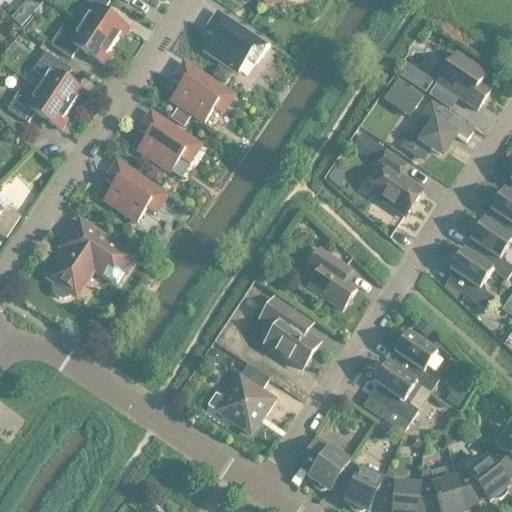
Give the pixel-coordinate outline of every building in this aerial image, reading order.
[(26,0),(22,5),(32,14),(40,5),(34,0),(26,0)] [(80,26),(111,47),(117,39),(119,40),(126,30),(100,13),(107,3),(101,0),(79,0),(92,8),(80,26)] [(44,5),(39,12),(45,16),(50,10),(44,5)] [(264,49),(215,16),(203,34),(211,39),(202,52),(236,75),(245,61),(252,66),(264,49)] [(111,47),(80,26),(73,37),(60,28),(48,46),(69,60),(76,50),(101,67),(108,57),(105,56),(111,47)] [(36,91),(67,112),(73,103),(75,105),(82,95),(57,78),(63,68),(43,54),(30,72),(43,81),(36,91)] [(454,55),(434,85),(456,100),(475,113),(488,93),(477,86),(484,76),(454,55)] [(230,76),(216,65),(209,76),(223,86),(230,76)] [(230,98),(182,66),(170,83),(177,88),(168,102),(202,124),(211,111),(218,116),(230,98)] [(420,75),(412,87),(423,95),(431,82),(420,75)] [(387,93),(413,110),(421,98),(395,81),(387,93)] [(67,112),(36,91),(29,101),(17,93),(4,111),(25,125),(32,115),(57,132),(64,122),(62,120),(67,112)] [(413,132),(403,147),(421,160),(427,150),(439,158),(453,137),(465,145),(472,136),(448,120),(429,107),(419,122),(413,132)] [(179,113),(173,123),(181,128),(188,118),(179,113)] [(197,148),(148,115),(137,133),(144,138),(135,151),(169,174),(178,161),(185,166),(197,148)] [(0,139),(3,143),(9,143),(15,138),(7,130),(0,136),(0,139)] [(370,145),(358,137),(349,151),(360,159),(370,145)] [(370,145),(360,159),(374,168),(384,154),(370,145)] [(367,195),(403,219),(420,193),(397,177),(404,167),(384,154),(374,168),(382,173),(367,195)] [(163,198),(115,165),(103,183),(110,188),(101,201),(135,224),(144,211),(151,216),(163,198)] [(142,176),(156,186),(163,177),(149,167),(142,176)] [(510,243),(511,244),(511,200),(504,196),(505,195),(501,192),(497,199),(490,200),(491,206),(487,212),(491,215),(485,225),(484,225),(510,243)] [(0,200),(0,238),(4,241),(18,219),(0,200)] [(132,260),(77,222),(63,242),(69,246),(46,281),(51,284),(49,289),(50,293),(52,298),(56,300),(61,301),(66,300),(70,297),(88,269),(114,287),(132,260)] [(490,273),(504,283),(511,270),(503,265),(501,256),(510,243),(484,225),(485,225),(481,222),(477,228),(470,230),(471,236),(467,242),(471,245),(465,255),(464,255),(490,273)] [(317,252),(305,269),(315,276),(306,290),(340,313),(354,292),(343,284),(349,273),(317,252)] [(481,286),(490,273),(464,255),(465,255),(461,252),(456,258),(450,260),(451,266),(447,272),(451,275),(444,286),(484,313),(492,301),(483,295),(481,286)] [(263,347),(300,371),(316,347),(301,337),(308,327),(271,302),(258,321),(273,331),(263,347)] [(424,339),(430,332),(420,324),(414,330),(424,339)] [(389,368),(388,368),(414,385),(414,386),(428,396),(436,384),(427,377),(426,369),(435,355),(405,335),(401,341),(394,342),(396,349),(391,355),(395,358),(389,368)] [(447,359),(450,354),(436,340),(431,346),(447,359)] [(212,350),(205,361),(216,368),(223,357),(212,350)] [(375,387),(368,398),(388,412),(380,423),(401,437),(416,414),(428,396),(414,386),(414,385),(388,368),(389,368),(385,365),(381,371),(374,372),(375,379),(371,385),(375,387)] [(236,377),(223,396),(224,401),(215,415),(247,436),(256,423),(259,425),(274,403),(259,393),(267,382),(245,367),(238,379),(236,377)] [(453,388),(443,402),(455,410),(464,395),(453,388)] [(442,437),(445,449),(456,441),(447,429),(442,437)] [(486,460),(485,461),(500,480),(501,480),(506,486),(511,479),(511,432),(508,430),(494,451),(486,460)] [(420,437),(408,438),(409,450),(420,450),(420,437)] [(300,462),(295,469),(308,478),(306,480),(313,485),(311,488),(314,492),(318,494),(323,494),(325,492),(327,494),(329,492),(334,485),(333,485),(347,465),(313,442),(300,462)] [(454,481),(461,505),(463,511),(464,511),(485,502),(487,504),(493,499),(496,502),(501,500),(504,497),(505,493),(505,490),(507,488),(506,486),(501,480),(500,480),(485,461),(466,476),(454,481)] [(334,485),(329,492),(344,502),(343,504),(350,507),(348,511),(366,511),(370,505),(380,482),(358,472),(347,465),(333,485),(334,485)] [(463,511),(461,505),(454,481),(430,488),(418,489),(417,489),(415,511),(463,511)] [(370,505),(366,511),(415,511),(417,489),(393,487),(380,483),(380,482),(370,505)]
